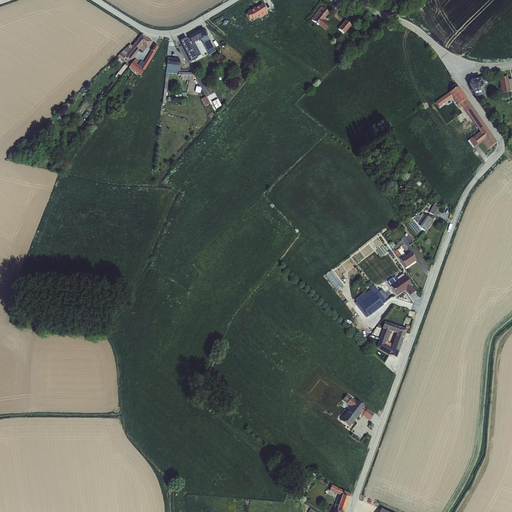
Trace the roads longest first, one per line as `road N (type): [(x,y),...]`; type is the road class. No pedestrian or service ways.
road 1 (residential): [(452,62),(457,84),(500,145),(469,188),(354,511)]
road 2 (tertiary): [(94,0),(159,34),(233,0)]
road 3 (tertiary): [(341,0),(408,21),(452,62)]
